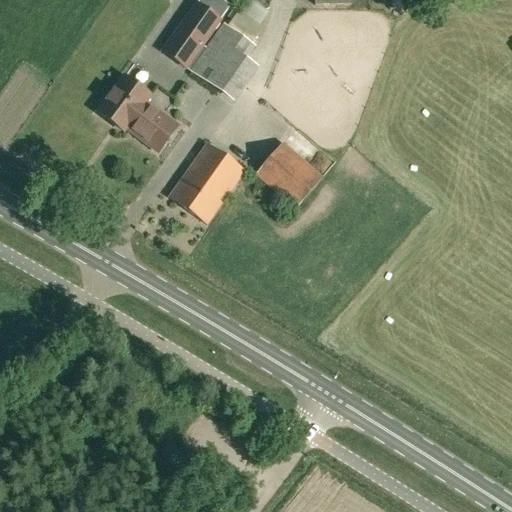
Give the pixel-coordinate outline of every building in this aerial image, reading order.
[(219,22),(196,5),(162,53),(185,69),(219,22)] [(190,72),(220,94),(254,47),(224,25),(190,72)] [(158,153),(177,128),(145,104),(149,97),(124,78),(98,114),(123,133),(125,129),(158,153)] [(282,145),(255,176),(294,210),(321,179),(282,145)] [(206,226),(244,173),(206,146),(168,199),(206,226)]
